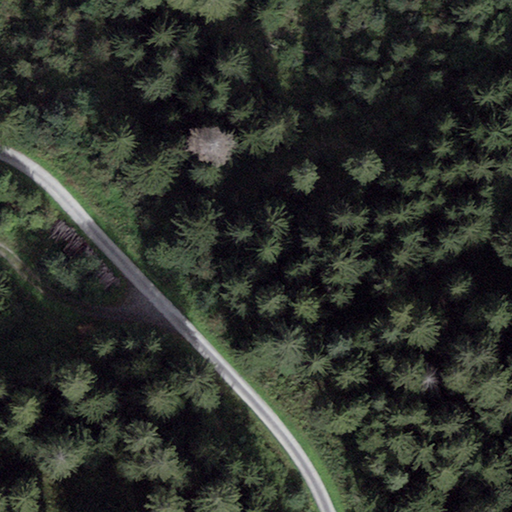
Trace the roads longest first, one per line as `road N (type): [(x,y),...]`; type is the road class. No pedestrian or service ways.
road 1 (track): [(0,152),(61,195),(285,437),(327,511)]
road 2 (track): [(0,249),(63,301),(93,312),(144,285)]
